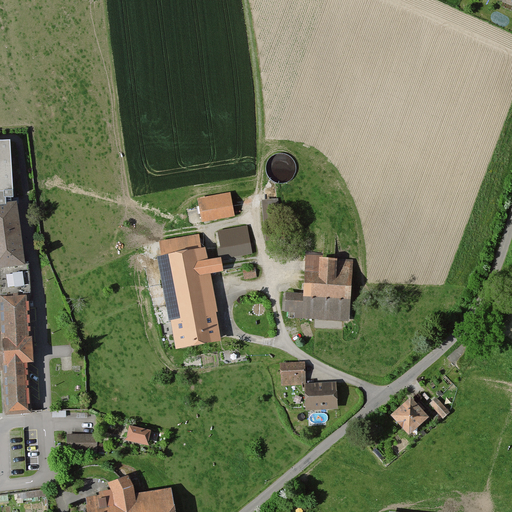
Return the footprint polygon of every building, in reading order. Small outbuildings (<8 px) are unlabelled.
[(0,194),(11,194),(9,146),(0,146),(0,194)] [(227,195),(195,201),(199,224),(232,218),(227,195)] [(0,270),(21,268),(13,204),(0,206),(0,270)] [(219,259),(251,254),(247,228),(215,234),(219,259)] [(208,275),(218,273),(216,261),(205,263),(203,250),(198,251),(196,236),(156,243),(158,257),(148,259),(160,327),(166,326),(168,344),(172,343),(173,349),(217,342),(212,314),(214,313),(208,275)] [(292,320),(348,324),(352,261),(302,257),(299,296),(284,295),(283,314),(293,315),(292,320)] [(255,268),(243,270),(244,280),(257,278),(255,268)] [(23,272),(14,273),(16,286),(25,285),(23,272)] [(0,405),(1,416),(29,414),(25,365),(32,364),(27,297),(0,298),(0,405)] [(301,387),(302,412),(335,411),(334,385),(303,386),(303,364),(278,365),(278,388),(301,387)] [(442,417),(449,412),(438,396),(431,401),(442,417)] [(391,419),(409,439),(429,421),(411,401),(391,419)] [(146,433),(124,428),(121,442),(143,446),(146,433)] [(94,437),(65,436),(65,452),(94,452),(94,437)] [(112,499),(85,503),(86,511),(173,511),(170,490),(136,495),(128,478),(107,487),(112,499)]
